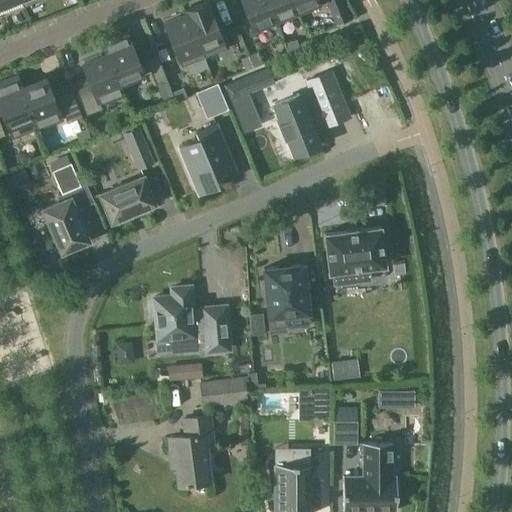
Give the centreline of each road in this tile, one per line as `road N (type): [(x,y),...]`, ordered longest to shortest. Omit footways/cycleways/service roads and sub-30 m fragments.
road 1 (residential): [(95,511),(74,336),(93,284),(129,254),(371,150)]
road 2 (secondary): [(405,0),(452,110),(484,225),(502,397),(494,511)]
road 3 (residential): [(137,0),(0,53)]
road 4 (secondary): [(511,123),(465,0)]
